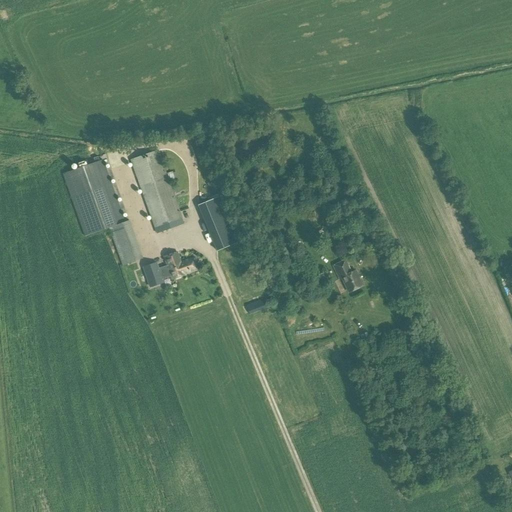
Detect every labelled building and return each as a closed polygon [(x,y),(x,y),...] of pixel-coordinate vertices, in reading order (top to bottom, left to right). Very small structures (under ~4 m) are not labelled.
[(308,137),(304,140),(308,146),(312,143),(308,137)] [(185,223),(158,149),(129,159),(157,234),(185,223)] [(103,159),(63,174),(85,235),(108,226),(125,220),(103,159)] [(237,242),(219,197),(198,206),(217,251),(237,242)] [(354,210),(341,218),(348,227),(370,214),(360,198),(350,203),(354,210)] [(129,219),(108,226),(122,265),(143,257),(129,219)] [(157,261),(142,266),(149,288),(163,284),(161,280),(170,277),(172,281),(185,277),(185,275),(198,271),(195,259),(182,263),(178,253),(164,257),(166,265),(159,268),(157,261)] [(346,261),(335,266),(341,280),(343,279),(350,293),(363,287),(356,272),(352,274),(346,261)] [(321,271),(312,274),(316,286),(325,282),(321,271)] [(267,298),(246,306),(250,315),(271,307),(267,298)]
